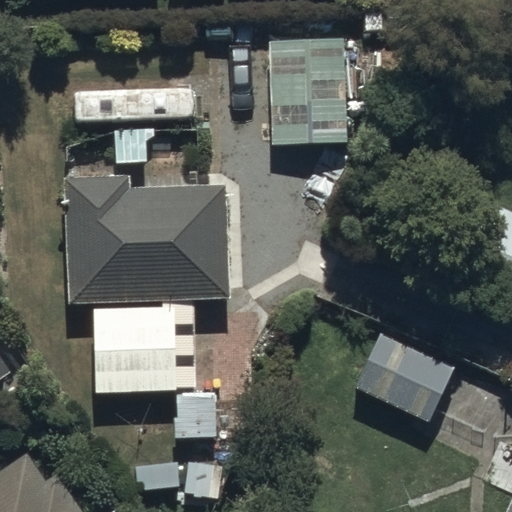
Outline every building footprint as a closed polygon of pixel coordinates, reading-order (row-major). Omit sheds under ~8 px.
[(343,29),(270,32),(275,141),(348,138),(343,29)] [(137,179),(69,181),(72,309),(236,305),(233,189),(137,191),(137,179)] [(511,202),(481,188),(444,265),(511,298),(511,202)] [(454,358),(382,327),(357,383),(429,415),(454,358)] [(0,347),(0,372),(12,365),(0,347)] [(0,511),(99,511),(78,478),(71,483),(60,466),(49,473),(35,450),(0,472),(0,511)]
